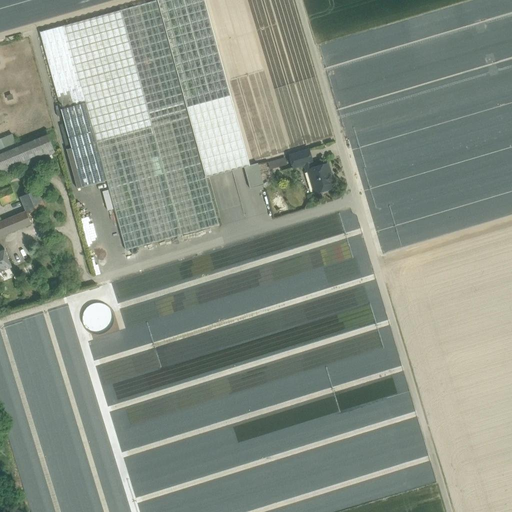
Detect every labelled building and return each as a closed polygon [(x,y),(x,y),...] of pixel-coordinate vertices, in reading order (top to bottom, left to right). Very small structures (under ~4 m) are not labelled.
[(158,0),(40,32),(57,94),(82,88),(107,181),(126,250),(219,224),(206,177),(158,0)] [(250,165),(205,0),(158,0),(206,177),(244,167),(250,165)] [(107,181),(82,88),(57,94),(72,148),(67,150),(77,189),(107,181)] [(46,130),(0,148),(0,175),(55,153),(46,130)] [(309,150),(290,155),(293,168),(304,165),(310,163),(313,162),(309,150)] [(285,158),(268,163),(270,169),(286,164),(285,158)] [(250,165),(244,167),(250,189),(264,185),(258,163),(250,165)] [(310,163),(304,165),(306,171),(309,171),(308,170),(312,169),(310,163)] [(312,169),(308,170),(309,171),(315,193),(320,191),(323,193),(328,191),(329,189),(334,187),(327,164),(312,169)] [(35,182),(13,191),(17,199),(21,197),(20,197),(38,190),(35,182)] [(11,186),(0,191),(0,198),(3,205),(17,199),(13,191),(11,186)] [(51,202),(45,187),(38,190),(45,205),(51,202)] [(38,190),(20,197),(21,197),(27,212),(27,213),(45,205),(38,190)] [(27,213),(27,212),(23,214),(27,225),(31,224),(27,213)] [(23,214),(0,223),(0,235),(5,234),(27,225),(23,214)] [(0,250),(0,272),(12,267),(4,248),(0,250)]
